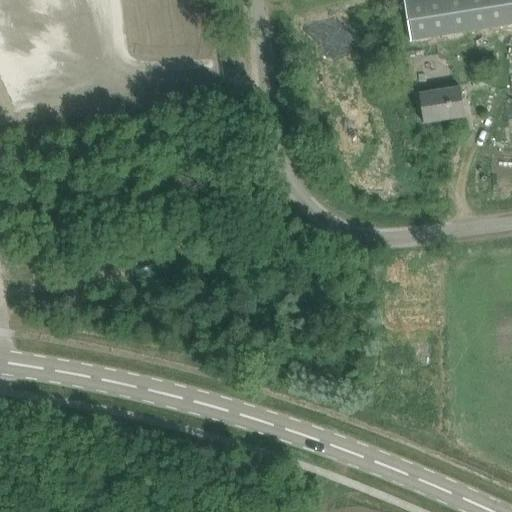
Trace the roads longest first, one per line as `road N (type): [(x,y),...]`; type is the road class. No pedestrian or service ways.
road 1 (secondary): [(0,361),(161,391),(498,511)]
road 2 (unclassified): [(511,222),(366,237),(316,215),(281,165),(255,0)]
